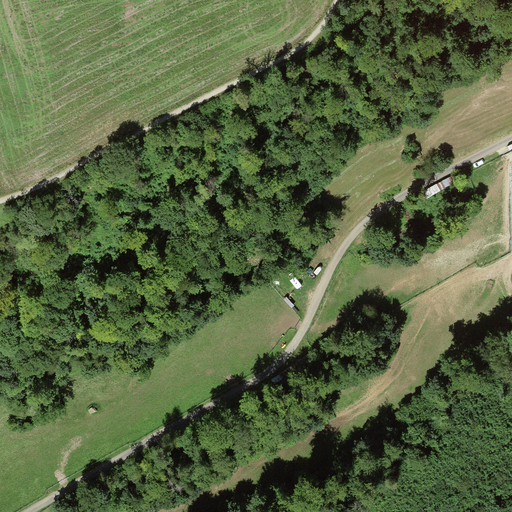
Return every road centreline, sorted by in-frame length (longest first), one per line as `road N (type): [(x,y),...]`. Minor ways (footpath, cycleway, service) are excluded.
road 1 (track): [(511,137),(378,210),(340,248),(295,341),(274,365),(27,511)]
road 2 (track): [(0,201),(302,47),(321,25)]
